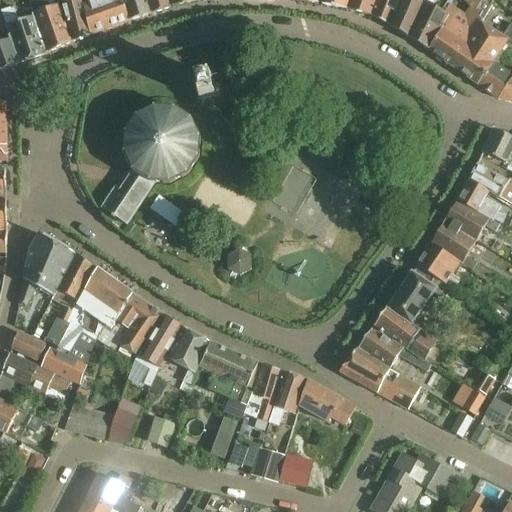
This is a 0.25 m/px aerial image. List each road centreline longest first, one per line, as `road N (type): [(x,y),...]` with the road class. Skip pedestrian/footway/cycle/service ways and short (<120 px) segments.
road 1 (residential): [(460,116),(356,39),(303,27),(183,32),(53,76)]
road 2 (residential): [(40,511),(68,458),(84,452),(321,511)]
road 3 (residential): [(319,354),(198,300),(52,199)]
road 4 (residential): [(319,354),(442,173),(460,116)]
road 5 (residential): [(0,331),(27,227),(52,199)]
road 6 (residential): [(511,480),(389,418)]
